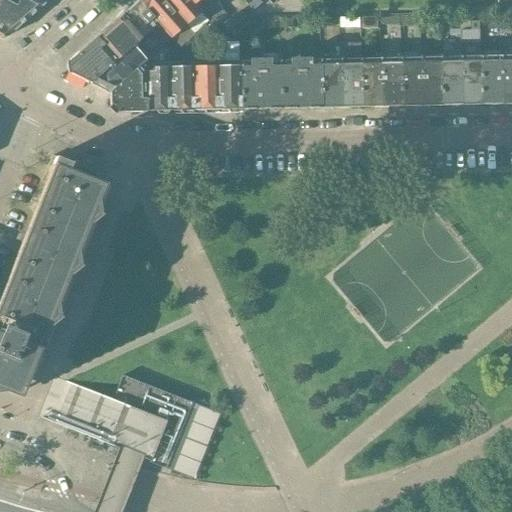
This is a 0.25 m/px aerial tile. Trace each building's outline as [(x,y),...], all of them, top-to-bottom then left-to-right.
[(0,0),(0,37),(6,37),(48,0),(0,0)] [(139,0),(138,0),(123,14),(142,36),(154,26),(158,22),(139,0)] [(186,24),(164,0),(139,0),(158,22),(154,26),(159,31),(154,35),(162,45),(167,40),(171,37),(186,24)] [(164,0),(186,24),(198,39),(204,36),(215,30),(213,29),(210,25),(193,4),(189,0),(164,0)] [(197,0),(193,4),(210,25),(213,29),(228,16),(213,0),(197,0)] [(258,0),(251,0),(247,5),(252,11),(261,3),(258,0)] [(240,12),(233,19),(238,25),(246,18),(240,12)] [(123,14),(98,36),(117,58),(134,44),(142,36),(123,14)] [(413,16),(400,17),(400,26),(413,26),(413,16)] [(437,16),(425,16),(425,26),(437,26),(437,20),(437,16)] [(376,17),(361,17),(361,30),(376,30),(376,17)] [(379,17),(379,24),(379,25),(398,25),(398,17),(379,17)] [(317,18),(303,18),(303,28),(317,28),(317,18)] [(334,18),(320,18),(320,28),(334,28),(334,18)] [(339,19),(339,25),(339,28),(358,28),(358,18),(339,19)] [(233,19),(224,27),(229,33),(238,25),(233,19)] [(276,19),(262,19),(262,29),(276,29),(276,19)] [(292,19),(278,19),(278,29),(292,29),(292,19)] [(469,19),(458,20),(458,32),(469,31),(469,19)] [(498,19),(488,19),(488,31),(498,31),(498,19)] [(507,19),(498,19),(498,31),(507,31),(507,19)] [(458,20),(447,20),(448,32),(458,32),(458,20)] [(66,64),(67,72),(89,83),(117,58),(98,36),(66,64)] [(181,48),(171,37),(167,40),(168,57),(181,52),(181,48)] [(479,105),(478,57),(478,42),(459,42),(459,57),(460,106),(479,105)] [(109,93),(140,65),(146,59),(134,44),(117,58),(89,83),(109,93)] [(511,104),(511,56),(498,57),(499,105),(511,104)] [(268,57),(258,58),(247,58),(248,64),(238,65),(238,66),(239,110),(241,110),(279,109),(278,64),(269,64),(268,57)] [(309,57),(299,57),(287,57),(287,64),(278,64),(279,109),(319,109),(318,62),(309,63),(309,57)] [(460,106),(459,57),(438,58),(439,106),(460,106)] [(499,105),(498,57),(478,57),(479,105),(499,105)] [(399,107),(398,58),(379,59),(380,107),(399,107)] [(439,106),(438,58),(398,58),(399,107),(439,106)] [(339,108),(338,59),(318,60),(318,62),(319,109),(339,108)] [(360,108),(359,59),(338,59),(339,108),(360,108)] [(380,107),(379,59),(359,59),(360,108),(380,107)] [(145,112),(144,71),(140,65),(109,93),(109,107),(115,113),(145,112)] [(238,66),(214,67),(215,114),(241,114),(241,110),(239,110),(238,66)] [(191,67),(167,68),(168,115),(191,115),(191,67)] [(214,67),(191,67),(191,115),(215,114),(214,67)] [(151,71),(144,71),(145,112),(146,112),(146,115),(168,115),(167,68),(151,68),(151,71)] [(56,169),(50,185),(0,310),(0,392),(3,392),(19,398),(32,366),(26,363),(36,339),(41,341),(47,326),(57,317),(56,304),(66,278),(77,266),(76,252),(88,223),(98,214),(96,201),(103,185),(94,182),(93,174),(70,165),(71,164),(51,156),(47,165),(56,169)] [(99,396),(83,434),(90,437),(112,446),(111,446),(111,448),(117,450),(142,460),(164,469),(192,480),(217,417),(189,406),(121,379),(112,401),(99,396)]
